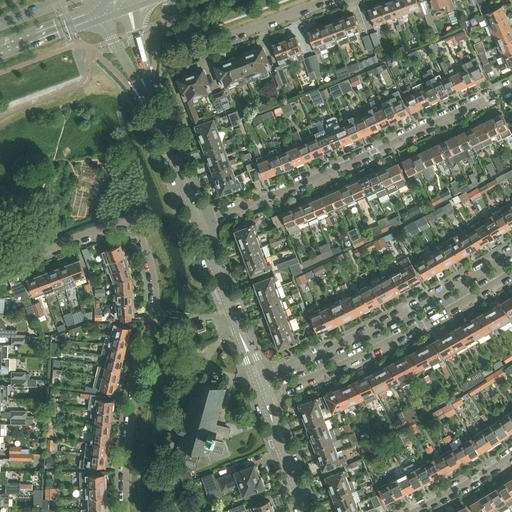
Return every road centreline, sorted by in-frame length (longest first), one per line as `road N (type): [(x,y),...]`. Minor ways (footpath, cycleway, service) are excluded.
road 1 (residential): [(0,266),(127,218),(140,233),(156,311),(132,412),(126,511)]
road 2 (residential): [(197,223),(511,88)]
road 3 (residential): [(511,251),(337,347),(258,379)]
road 4 (residential): [(264,396),(345,363),(511,272)]
road 5 (unclassified): [(258,379),(197,223)]
road 6 (residential): [(206,47),(333,0)]
road 7 (unclassified): [(197,223),(150,97)]
road 8 (unclassified): [(305,511),(264,396)]
